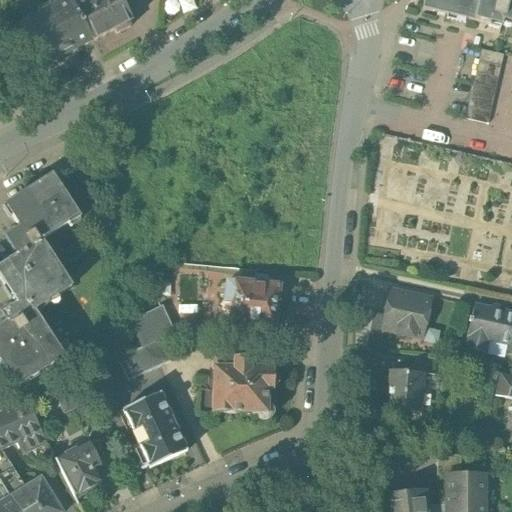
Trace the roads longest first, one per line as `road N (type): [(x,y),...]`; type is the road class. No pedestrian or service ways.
road 1 (residential): [(318,446),(354,110)]
road 2 (residential): [(0,147),(219,24)]
road 3 (residential): [(318,446),(161,511)]
road 4 (residential): [(354,110),(511,142)]
